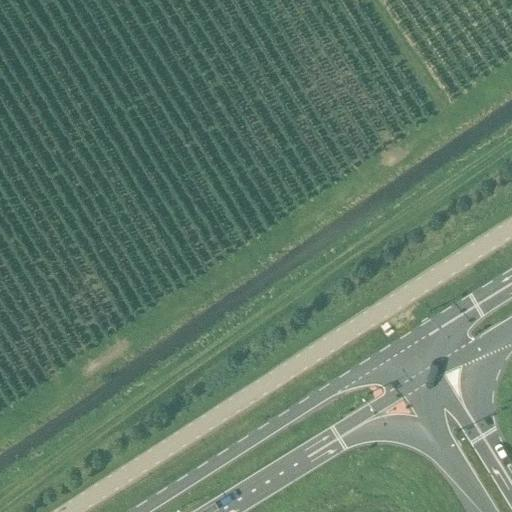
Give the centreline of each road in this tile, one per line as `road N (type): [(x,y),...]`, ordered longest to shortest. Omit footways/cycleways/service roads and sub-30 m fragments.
road 1 (unclassified): [(68,511),(511,228)]
road 2 (primary): [(411,346),(141,511)]
road 3 (primary): [(222,511),(415,391)]
road 4 (motorway): [(415,391),(489,511)]
road 5 (motorway): [(511,485),(446,373)]
